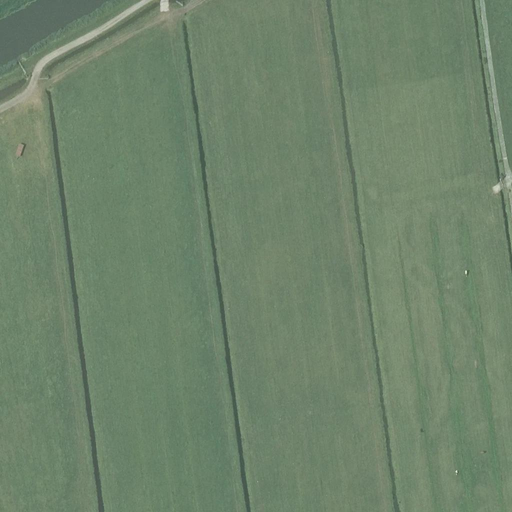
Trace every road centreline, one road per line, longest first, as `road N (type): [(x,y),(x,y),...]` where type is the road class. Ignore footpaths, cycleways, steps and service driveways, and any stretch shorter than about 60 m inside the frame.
road 1 (track): [(481,0),(507,182),(495,191)]
road 2 (unclassified): [(43,63),(149,0)]
